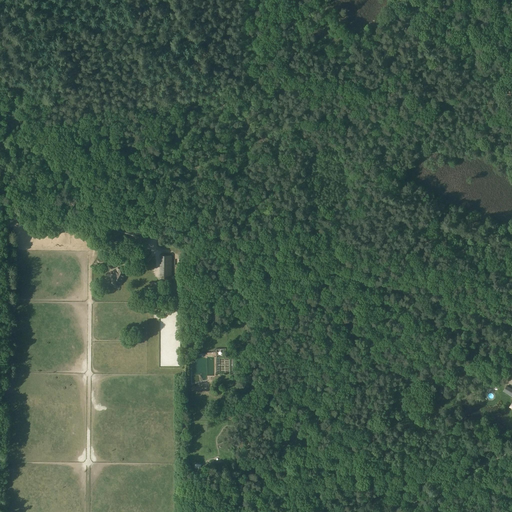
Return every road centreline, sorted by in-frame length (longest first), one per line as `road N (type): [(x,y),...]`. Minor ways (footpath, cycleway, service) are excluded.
road 1 (track): [(511,324),(5,172)]
road 2 (track): [(340,272),(304,297),(274,296),(240,308),(249,347),(262,357),(247,423)]
road 3 (track): [(304,297),(351,332),(347,395),(305,417),(269,411),(250,398)]
road 4 (track): [(5,172),(5,369)]
road 5 (track): [(392,511),(511,448)]
